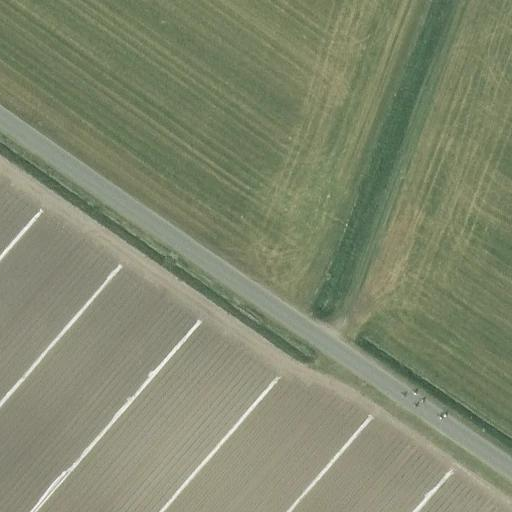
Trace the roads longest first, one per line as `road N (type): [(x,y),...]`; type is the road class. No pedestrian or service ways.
road 1 (unclassified): [(511,472),(0,115)]
road 2 (track): [(459,0),(327,344)]
